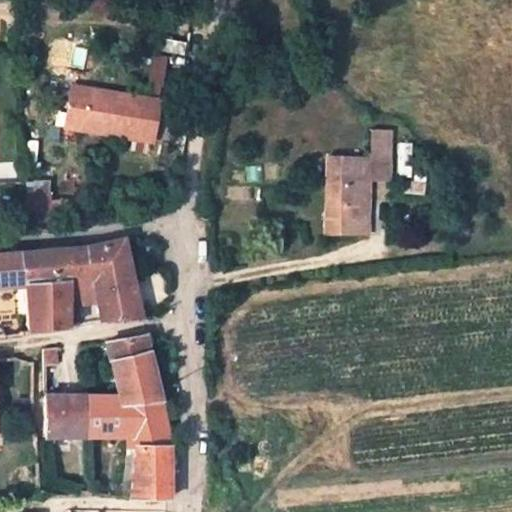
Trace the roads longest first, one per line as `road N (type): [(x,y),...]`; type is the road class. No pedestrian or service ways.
road 1 (residential): [(183,511),(185,232),(151,222),(0,238)]
road 2 (track): [(185,232),(184,163),(215,0)]
road 3 (unknown): [(184,326),(0,335)]
